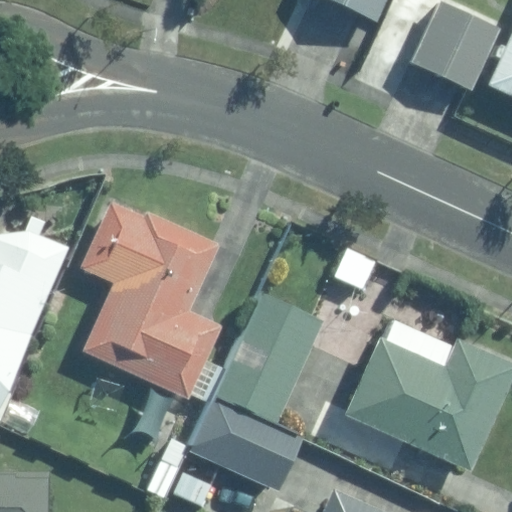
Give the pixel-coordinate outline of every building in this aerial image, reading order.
[(319,0),(373,23),(383,0),(319,0)] [(489,29),(433,3),(406,61),(462,87),(489,29)] [(511,9),(477,89),(511,104),(511,9)] [(209,245),(106,201),(75,271),(109,285),(79,354),(179,398),(212,322),(181,309),(209,245)] [(0,427),(5,428),(9,348),(43,251),(0,236),(0,427)] [(372,261),(343,246),(324,281),(353,297),(372,261)] [(206,394),(269,422),(315,322),(252,293),(206,394)] [(505,370),(385,314),(337,416),(458,472),(505,370)] [(269,422),(206,394),(179,451),(182,452),(268,492),(294,434),(269,422)] [(0,511),(29,511),(30,482),(0,481),(0,511)] [(376,511),(324,488),(313,511),(376,511)]
